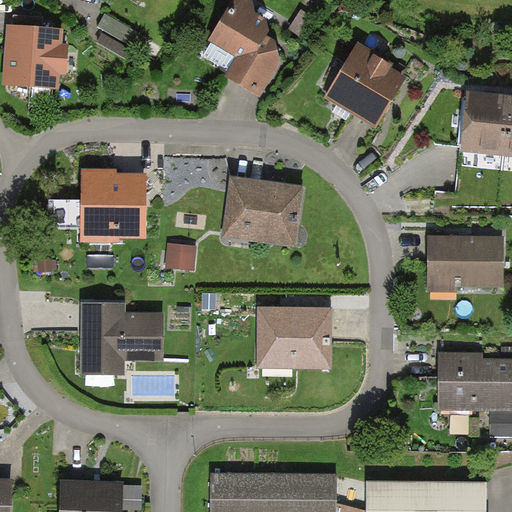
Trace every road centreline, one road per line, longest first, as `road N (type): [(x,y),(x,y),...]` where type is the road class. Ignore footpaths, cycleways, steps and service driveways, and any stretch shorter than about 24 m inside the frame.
road 1 (residential): [(169,430),(315,427),(348,423),(365,407),(380,379),(383,326),(380,247),(364,204),(334,168),(276,138),(109,127),(73,129),(25,159),(2,195),(0,217)]
road 2 (residential): [(0,224),(7,313),(23,369),(45,396),(99,426)]
